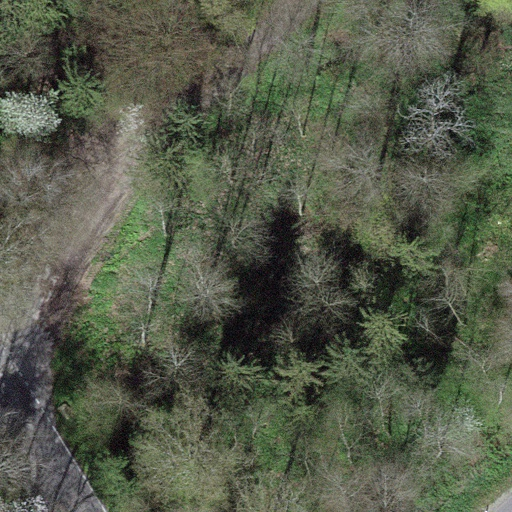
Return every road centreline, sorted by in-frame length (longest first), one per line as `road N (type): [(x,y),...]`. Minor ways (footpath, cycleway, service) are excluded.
road 1 (track): [(0,385),(81,231),(143,139),(308,0)]
road 2 (residential): [(0,394),(70,511)]
